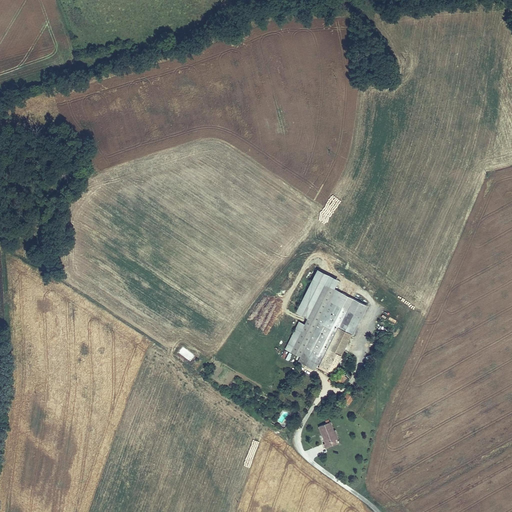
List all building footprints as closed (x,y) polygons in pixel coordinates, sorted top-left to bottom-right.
[(289,350),(299,355),(327,298),(333,287),(324,282),(289,350)] [(333,287),(327,298),(346,307),(329,342),(341,348),(364,302),(333,287)] [(346,307),(327,298),(299,355),(296,360),(312,368),(315,362),(316,363),(317,366),(329,372),(341,348),(329,342),(346,307)] [(345,374),(338,370),(333,379),(340,383),(345,374)] [(349,377),(345,374),(340,383),(344,385),(349,377)] [(353,395),(347,391),(341,400),(347,405),(353,395)] [(330,422),(319,427),(322,436),(323,435),(324,438),(323,438),(325,444),(324,444),(325,448),(336,444),(335,440),(332,432),(334,431),(330,422)]
